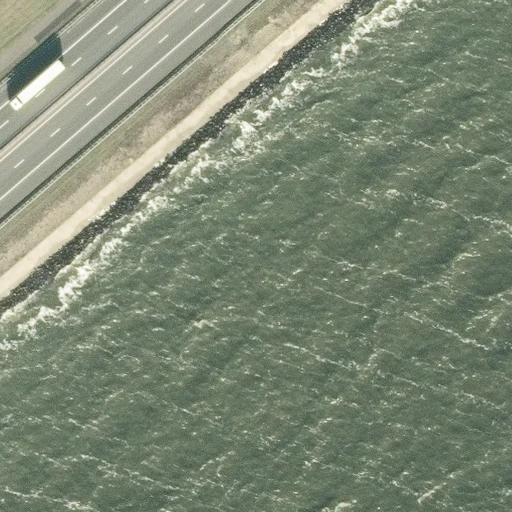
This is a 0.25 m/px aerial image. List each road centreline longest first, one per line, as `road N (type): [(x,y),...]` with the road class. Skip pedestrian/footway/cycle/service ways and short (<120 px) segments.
road 1 (motorway): [(0,173),(200,0)]
road 2 (motorway): [(140,0),(0,121)]
